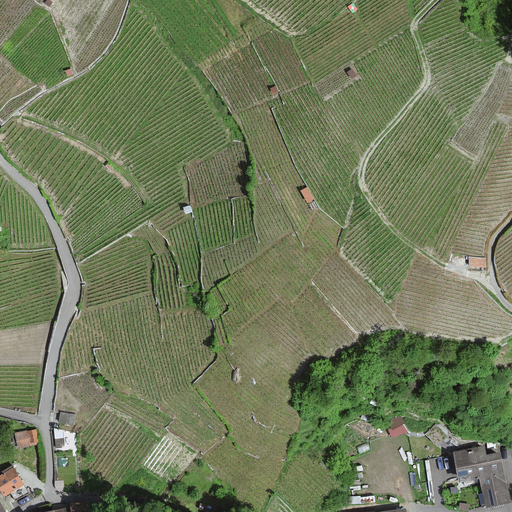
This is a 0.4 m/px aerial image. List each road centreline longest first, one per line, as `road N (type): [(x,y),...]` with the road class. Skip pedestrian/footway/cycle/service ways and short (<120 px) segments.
road 1 (track): [(493,278),(445,265),(391,229),(361,190),(368,152),(426,85),(416,24),(439,0)]
road 2 (residential): [(0,157),(43,203),(72,273),(45,421)]
road 3 (residential): [(50,498),(174,511)]
